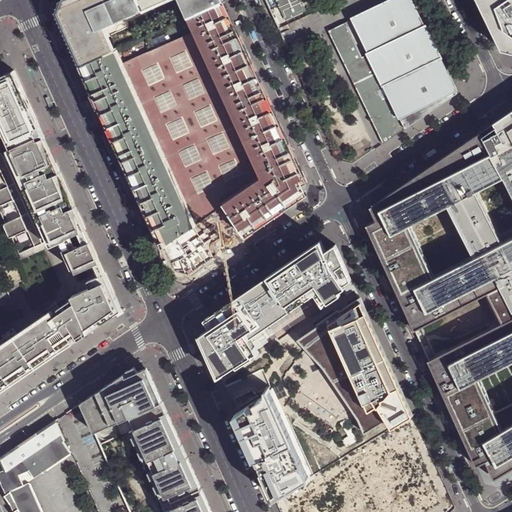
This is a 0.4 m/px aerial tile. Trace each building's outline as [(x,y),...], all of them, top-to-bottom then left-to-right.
[(164,0),(179,0),(188,17),(222,2),(224,1),(223,0),(61,0),(56,13),(66,36),(74,53),(80,66),(116,50),(106,27),(164,0)] [(276,0),(286,21),(306,12),(301,0),(276,0)] [(403,0),(330,35),(383,144),(457,94),(411,0),(403,0)] [(511,0),(478,0),(502,50),(511,52),(511,0)] [(222,2),(188,17),(262,178),(222,205),(223,208),(224,207),(231,218),(245,238),(267,222),(302,198),(300,195),(306,191),(303,185),(298,174),(303,172),(269,100),(224,1),(222,2)] [(188,17),(116,50),(196,226),(223,208),(222,205),(262,178),(188,17)] [(154,230),(162,249),(193,228),(196,226),(116,50),(80,66),(84,75),(91,91),(112,136),(130,177),(154,230)] [(43,135),(14,70),(0,76),(0,123),(11,148),(8,149),(51,246),(61,242),(73,268),(92,260),(99,275),(88,280),(91,286),(72,295),(74,297),(59,307),(53,311),(31,327),(17,336),(13,332),(0,340),(0,386),(16,376),(44,356),(71,338),(74,342),(85,335),(82,331),(86,328),(88,331),(91,329),(91,330),(100,324),(99,323),(102,322),(103,323),(122,309),(108,279),(76,207),(69,191),(59,170),(57,164),(49,147),(43,135)] [(358,117),(344,122),(340,110),(329,114),(344,156),(369,147),(358,117)] [(511,111),(371,207),(377,220),(367,226),(415,331),(488,296),(503,324),(429,361),(477,466),(487,461),(495,479),(511,468),(511,111)] [(1,152),(0,152),(0,211),(19,254),(43,243),(1,152)] [(303,172),(298,174),(303,185),(308,183),(307,182),(303,172)] [(200,239),(193,228),(162,249),(173,273),(180,275),(187,277),(245,238),(231,218),(200,239)] [(207,348),(219,375),(220,377),(238,366),(239,368),(261,353),(251,338),(257,334),(263,330),(269,339),(277,334),(270,325),(316,294),(324,306),(326,305),(325,304),(329,301),(330,303),(342,294),(341,292),(344,289),(348,296),(356,290),(336,245),(328,251),(321,241),(288,263),(228,304),(205,319),(211,328),(201,334),(207,348)] [(43,243),(19,254),(22,259),(45,249),(43,243)] [(50,307),(53,311),(59,307),(56,303),(50,307)] [(343,314),(321,328),(322,330),(302,342),(324,368),(358,418),(365,433),(387,420),(392,429),(413,416),(362,304),(344,315),(343,314)] [(212,511),(204,493),(162,398),(150,372),(139,376),(134,367),(82,403),(86,412),(95,432),(131,416),(137,428),(130,431),(166,511),(212,511)] [(315,474),(276,388),(237,413),(266,479),(275,498),(315,474)] [(0,470),(0,478),(15,511),(42,511),(30,484),(27,486),(22,475),(31,471),(37,479),(72,452),(65,441),(66,440),(60,428),(56,420),(31,437),(1,457),(5,468),(0,470)] [(30,484),(37,479),(31,471),(22,475),(27,486),(30,484)]
